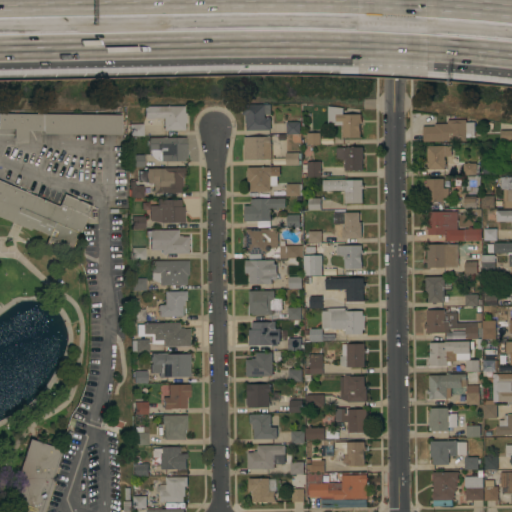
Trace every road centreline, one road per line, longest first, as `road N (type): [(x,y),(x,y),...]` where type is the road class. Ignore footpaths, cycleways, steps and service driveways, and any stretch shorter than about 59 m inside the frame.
road 1 (tertiary): [(392,0),(399,511)]
road 2 (residential): [(216,129),(220,511)]
road 3 (motorway): [(358,0),(0,4)]
road 4 (motorway): [(0,42),(270,37)]
